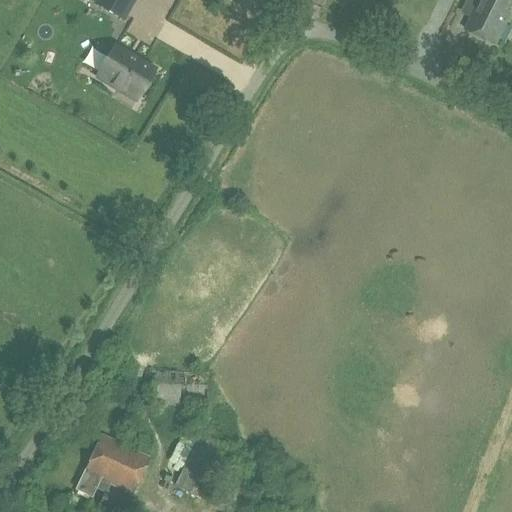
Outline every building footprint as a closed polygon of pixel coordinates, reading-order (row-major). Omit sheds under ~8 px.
[(97,0),(95,4),(121,20),(133,0),(97,0)] [(511,0),(470,0),(479,4),(466,30),(495,45),(511,10),(511,0)] [(140,94),(153,71),(114,48),(97,77),(117,88),(121,82),(140,94)] [(66,74),(64,85),(80,89),(82,77),(66,74)] [(149,407),(207,408),(207,373),(151,372),(149,407)] [(173,485),(205,503),(232,450),(201,434),(173,485)] [(76,490),(91,497),(100,479),(131,495),(149,459),(102,436),(76,490)] [(239,511),(245,501),(217,487),(209,504),(223,511),(239,511)] [(97,506),(109,511),(126,511),(131,503),(105,490),(97,506)]
